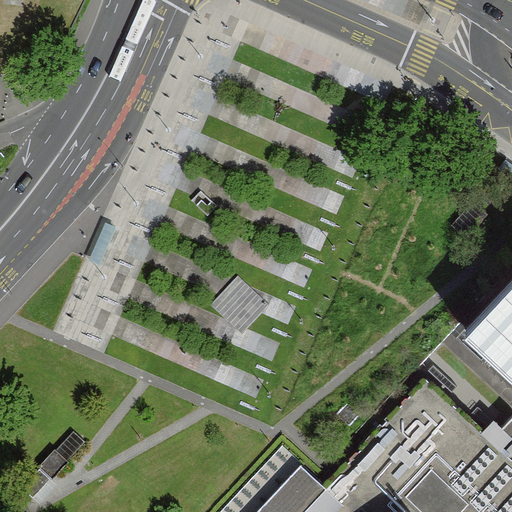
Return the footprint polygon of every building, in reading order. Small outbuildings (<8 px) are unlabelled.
[(197,196),(193,200),(195,202),(208,215),(217,206),(214,204),(201,192),(197,196)] [(100,265),(116,227),(105,222),(89,260),(100,265)] [(212,304),(244,333),(270,305),(239,276),(212,304)] [(511,281),(468,329),(511,370),(511,281)] [(359,432),(368,441),(427,378),(417,370),(359,432)] [(511,511),(511,457),(505,451),(427,378),(368,441),(326,486),(301,511),(511,511)] [(363,412),(350,400),(337,414),(350,426),(363,412)] [(75,430),(56,450),(67,461),(86,441),(75,430)] [(256,511),(301,511),(326,486),(301,464),(256,511)] [(52,478),(40,467),(23,487),(34,497),(52,478)]
